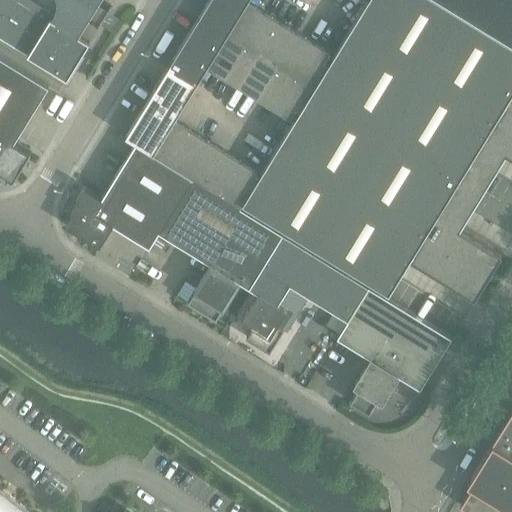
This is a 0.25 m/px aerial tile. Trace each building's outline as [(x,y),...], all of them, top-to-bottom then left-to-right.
[(59,16),(55,21),(50,18),(49,19),(18,0),(0,0),(0,37),(66,79),(89,42),(78,36),(89,18),(90,19),(91,18),(90,17),(97,5),(99,6),(99,5),(98,4),(100,0),(60,0),(61,2),(61,10),(59,16)] [(511,0),(207,0),(167,65),(156,84),(125,135),(136,142),(192,176),(240,206),(242,202),(389,293),(409,259),(474,299),(502,254),(459,228),(505,153),(511,157),(511,96),(510,95),(511,92),(511,0)] [(14,142),(49,86),(0,55),(0,173),(12,181),(11,181),(13,182),(31,152),(14,142)] [(99,246),(113,224),(149,246),(159,231),(192,176),(136,142),(101,197),(83,186),(76,198),(78,199),(71,212),(73,213),(66,225),(99,246)] [(249,287),(283,232),(240,206),(192,176),(159,231),(210,263),(187,301),(216,318),(239,281),(249,287)] [(283,232),(249,287),(253,289),(259,292),(278,303),(287,308),(278,324),(284,328),(287,330),(309,295),(316,300),(348,319),(369,285),(283,232)] [(451,336),(450,336),(369,285),(348,319),(337,336),(371,357),(355,384),(359,387),(350,401),(369,412),(378,399),(382,401),(398,374),(419,387),(420,388),(451,336)] [(287,308),(278,303),(259,292),(242,319),(253,326),(246,337),(270,351),(284,328),(278,324),(287,308)] [(511,511),(511,410),(471,477),(475,480),(460,505),(471,511),(511,511)] [(0,511),(12,511),(19,503),(2,490),(0,492),(0,511)] [(12,511),(31,511),(19,503),(12,511)]
